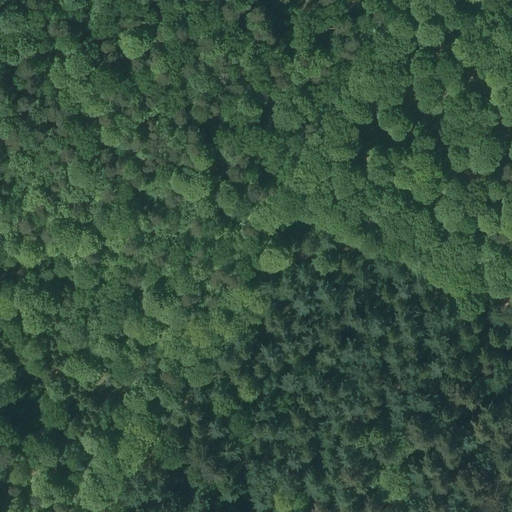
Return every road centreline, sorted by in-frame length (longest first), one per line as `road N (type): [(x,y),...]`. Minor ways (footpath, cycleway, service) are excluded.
road 1 (track): [(71,511),(265,229),(301,154)]
road 2 (track): [(301,154),(0,6)]
road 3 (track): [(402,0),(301,154)]
